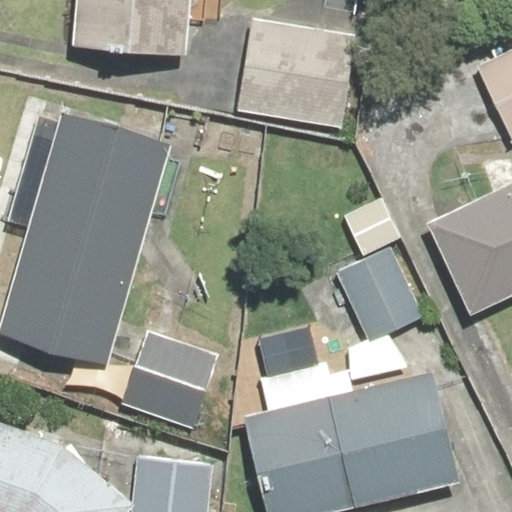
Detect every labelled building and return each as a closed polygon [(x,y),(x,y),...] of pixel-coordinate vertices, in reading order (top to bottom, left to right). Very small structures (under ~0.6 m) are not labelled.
[(184,60),(187,0),(73,0),(70,52),(184,60)] [(368,28),(257,12),(243,113),(354,129),(368,28)] [(511,47),(481,61),(511,127),(511,47)] [(0,341),(101,371),(165,150),(59,120),(0,324),(0,341)] [(511,186),(423,226),(465,318),(511,297),(511,186)] [(394,242),(341,270),(377,338),(430,310),(394,242)] [(234,350),(155,328),(132,410),(211,432),(234,350)] [(244,417),(266,511),(352,511),(454,488),(427,374),(244,417)] [(0,511),(126,511),(131,507),(64,452),(0,430),(0,511)] [(139,498),(139,504),(138,511),(215,511),(219,460),(143,454),(139,498)]
